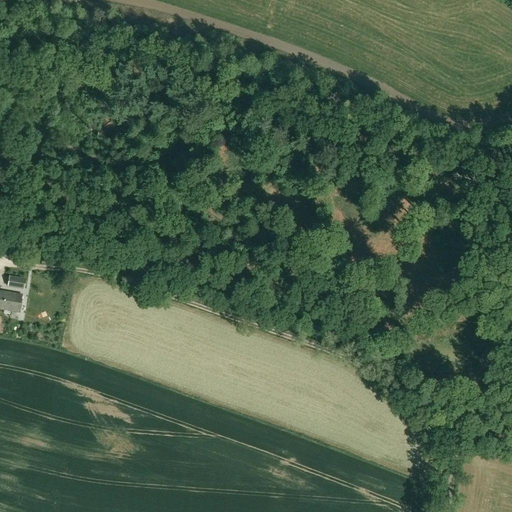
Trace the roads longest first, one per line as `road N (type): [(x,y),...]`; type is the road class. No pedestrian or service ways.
road 1 (track): [(464,416),(382,308),(0,129)]
road 2 (track): [(56,268),(134,284),(338,355),(363,366),(405,405),(462,427)]
road 3 (unclassified): [(446,511),(464,416),(511,309)]
